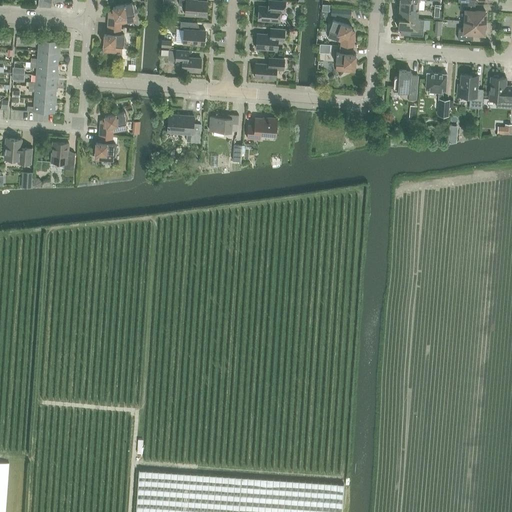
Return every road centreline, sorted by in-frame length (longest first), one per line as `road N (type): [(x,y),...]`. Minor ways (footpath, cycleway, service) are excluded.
road 1 (residential): [(511,60),(374,51)]
road 2 (unclassified): [(0,126),(74,132),(83,123),(85,77)]
